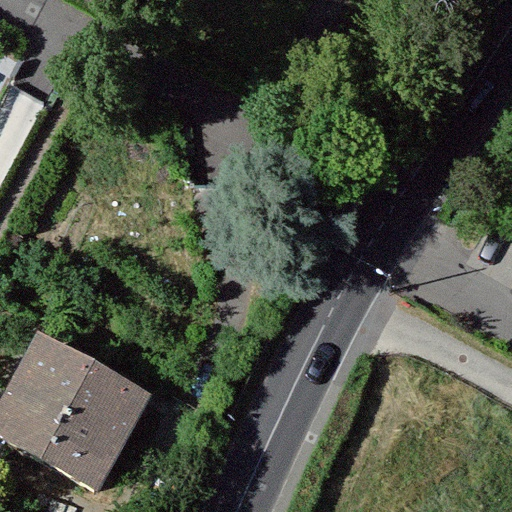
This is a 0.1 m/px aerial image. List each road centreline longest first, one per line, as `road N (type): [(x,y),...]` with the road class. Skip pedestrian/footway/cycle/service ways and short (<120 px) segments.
road 1 (residential): [(392,210),(5,0)]
road 2 (secondary): [(392,210),(343,293),(240,511)]
road 3 (secondary): [(511,31),(392,210)]
